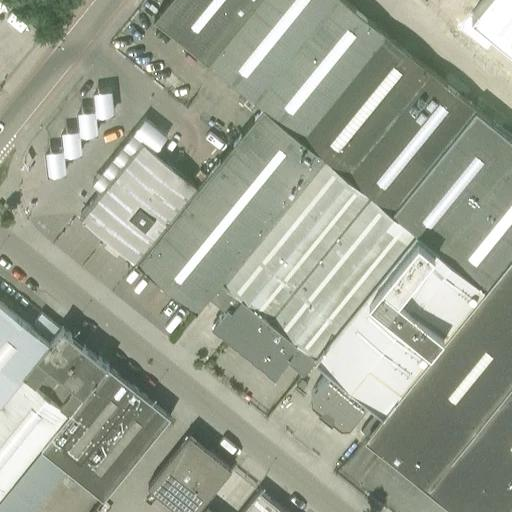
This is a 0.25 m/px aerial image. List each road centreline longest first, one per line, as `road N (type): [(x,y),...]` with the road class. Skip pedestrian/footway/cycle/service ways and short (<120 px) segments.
road 1 (unclassified): [(332,511),(0,238)]
road 2 (tertiary): [(0,138),(111,0)]
